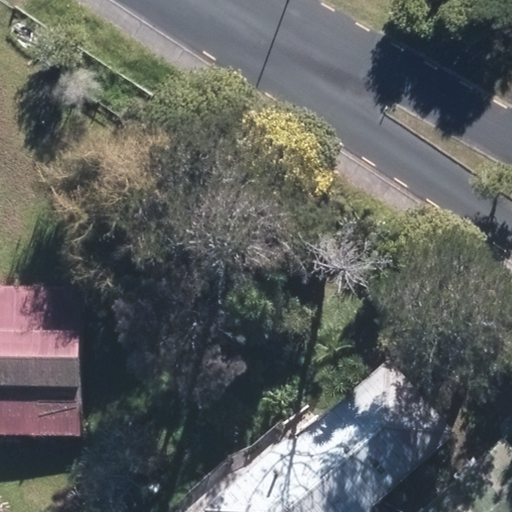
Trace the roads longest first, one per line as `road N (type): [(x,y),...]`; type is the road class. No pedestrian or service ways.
road 1 (residential): [(511,227),(210,3)]
road 2 (residential): [(210,3),(511,138)]
